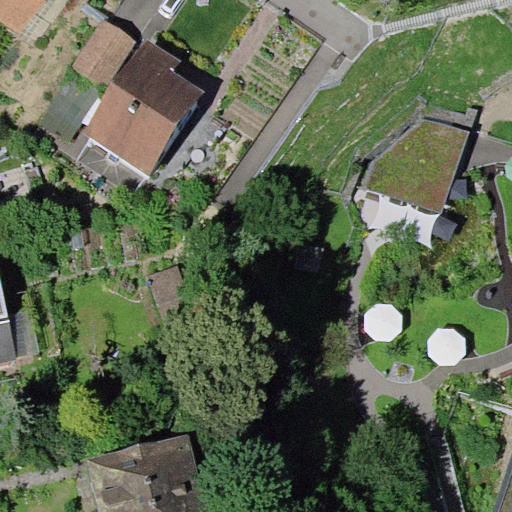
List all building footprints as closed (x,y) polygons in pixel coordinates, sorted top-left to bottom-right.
[(0,0),(0,19),(20,34),(44,0),(0,0)] [(106,88),(137,40),(103,18),(72,66),(106,88)] [(179,59),(146,37),(83,131),(148,174),(204,90),(172,70),(179,59)] [(470,133),(420,117),(371,161),(361,189),(442,216),(470,133)] [(178,265),(147,277),(164,321),(195,309),(178,265)] [(0,363),(18,359),(0,276),(0,363)] [(206,511),(188,434),(86,459),(98,511),(206,511)] [(511,511),(511,457),(493,511),(511,511)]
